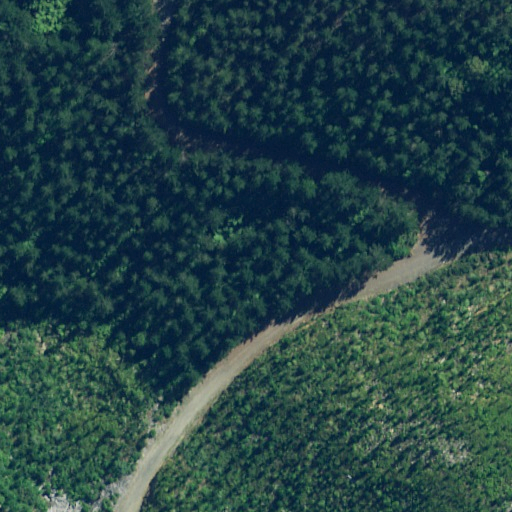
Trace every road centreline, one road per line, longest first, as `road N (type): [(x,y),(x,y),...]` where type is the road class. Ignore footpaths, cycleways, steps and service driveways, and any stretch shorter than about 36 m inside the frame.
road 1 (track): [(181,0),(162,126),(202,158),(337,170),(511,226)]
road 2 (track): [(122,511),(129,497),(272,386),(428,313),(511,286)]
